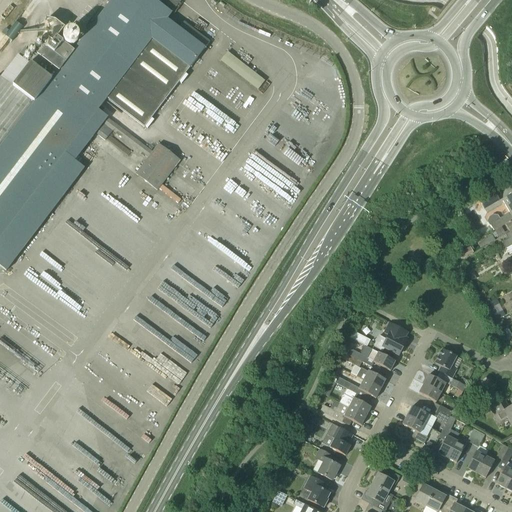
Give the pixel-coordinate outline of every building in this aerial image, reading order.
[(0,73),(0,267),(5,271),(82,169),(73,162),(103,124),(107,119),(98,112),(107,100),(144,128),(209,43),(183,23),(178,29),(166,20),(180,2),(177,0),(112,0),(73,52),(54,37),(47,47),(43,44),(28,64),(15,54),(0,73)] [(225,51),(217,60),(255,90),(263,81),(225,51)] [(103,124),(148,158),(135,175),(157,192),(181,161),(159,145),(152,153),(107,119),(103,124)] [(142,253),(158,233),(94,185),(78,206),(142,253)] [(479,200),(480,201),(484,208),(498,200),(493,192),(479,200)] [(511,195),(501,202),(509,215),(499,220),(497,217),(493,216),(490,218),(488,222),(493,232),(501,227),(505,225),(511,220),(511,195)] [(192,229),(247,266),(254,255),(199,219),(192,229)] [(511,220),(505,225),(511,235),(511,236),(502,243),(506,249),(511,245),(511,220)] [(504,233),(501,227),(493,232),(484,237),(485,239),(477,243),(480,249),(495,241),(494,239),(498,236),(498,237),(504,233)] [(384,242),(380,239),(373,249),(377,252),(384,242)] [(461,260),(473,253),(470,248),(458,254),(461,260)] [(502,314),(498,316),(491,302),(483,306),(492,323),(500,319),(499,319),(503,317),(502,314)] [(502,319),(494,324),(497,330),(506,326),(502,319)] [(384,349),(398,357),(406,342),(401,339),(405,331),(389,323),(383,333),(388,336),(386,340),(378,336),(372,347),(382,353),(384,349)] [(122,328),(117,337),(138,348),(143,338),(122,328)] [(365,346),(368,340),(354,332),(350,338),(365,346)] [(360,352),(361,355),(365,357),(365,358),(373,362),(372,363),(390,372),(395,363),(366,347),(362,348),(360,352)] [(361,355),(347,348),(345,353),(362,363),(365,358),(365,357),(361,355)] [(439,373),(449,379),(452,380),(457,371),(451,368),(457,358),(442,350),(435,364),(442,368),(439,373)] [(346,361),(359,368),(362,363),(345,353),(337,367),(342,369),(346,361)] [(361,369),(356,377),(363,381),(380,390),(385,381),(368,372),(361,369)] [(441,394),(446,385),(429,376),(424,385),(441,394)] [(336,384),(347,390),(350,384),(339,378),(338,378),(337,379),(335,384),(336,384)] [(452,380),(449,379),(446,384),(463,393),(466,387),(452,380)] [(359,389),(350,384),(347,390),(357,395),(359,391),(375,399),(380,390),(363,381),(359,389)] [(419,394),(436,403),(441,394),(424,385),(419,394)] [(340,403),(366,417),(371,408),(354,399),(357,395),(347,390),(340,403)] [(346,419),(361,427),(366,417),(340,403),(337,409),(334,408),(332,411),(323,406),(320,411),(333,418),(343,424),(346,419)] [(504,403),(490,411),(498,425),(507,420),(511,428),(511,427),(511,407),(508,409),(504,403)] [(452,413),(440,406),(437,412),(449,419),(450,417),(452,413)] [(412,407),(407,416),(424,426),(429,416),(412,407)] [(434,418),(446,424),(449,419),(437,412),(434,418)] [(402,426),(414,432),(411,438),(424,444),(427,438),(420,434),(424,426),(407,416),(402,426)] [(446,424),(443,429),(449,433),(455,420),(450,417),(449,419),(446,424)] [(329,448),(345,457),(350,447),(347,445),(352,436),(332,425),(326,435),(334,439),(329,448)] [(467,443),(472,445),(479,433),(473,430),(467,443)] [(485,436),(479,433),(472,445),(478,449),(485,436)] [(437,454),(446,459),(456,441),(447,437),(437,454)] [(446,459),(456,464),(465,446),(456,441),(446,459)] [(433,445),(428,442),(425,447),(431,450),(433,445)] [(508,448),(503,446),(496,458),(501,461),(508,448)] [(511,450),(508,448),(501,461),(497,468),(503,471),(496,484),(505,489),(511,476),(511,470),(505,467),(507,464),(511,455),(511,450)] [(339,467),(327,461),(330,456),(319,450),(314,459),(318,461),(312,472),(331,482),(339,467)] [(466,469),(476,474),(485,457),(476,452),(466,469)] [(476,474),(485,479),(494,462),(485,457),(476,474)] [(63,467),(61,470),(102,504),(108,497),(86,479),(83,483),(63,467)] [(374,474),(378,475),(372,486),(388,494),(394,482),(396,483),(399,477),(394,475),(393,476),(377,468),(374,474)] [(327,501),(326,500),(329,494),(320,490),(324,483),(309,476),(303,489),(310,493),(306,500),(323,509),(327,501)] [(411,479),(408,485),(414,488),(417,482),(411,479)] [(414,502),(425,508),(434,492),(423,487),(425,484),(419,481),(417,484),(410,497),(416,500),(414,502)] [(388,494),(372,486),(367,496),(364,494),(361,500),(368,504),(382,511),(385,511),(394,497),(388,494)] [(281,507),(287,496),(279,492),(277,491),(272,503),(281,507)] [(444,498),(434,492),(425,508),(433,511),(443,511),(451,498),(445,495),(444,498)] [(464,511),(465,511),(454,505),(457,501),(451,498),(443,511),(464,511)] [(295,507),(301,510),(299,511),(318,511),(304,505),(296,500),(293,505),(295,507)]
